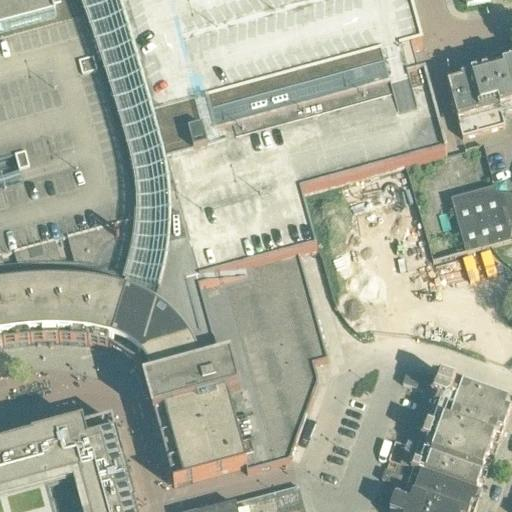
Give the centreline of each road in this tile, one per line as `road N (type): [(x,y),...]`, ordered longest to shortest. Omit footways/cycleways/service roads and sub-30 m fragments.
road 1 (residential): [(344,511),(399,357)]
road 2 (residential): [(311,473),(351,373),(399,357)]
road 3 (residential): [(168,511),(311,473)]
